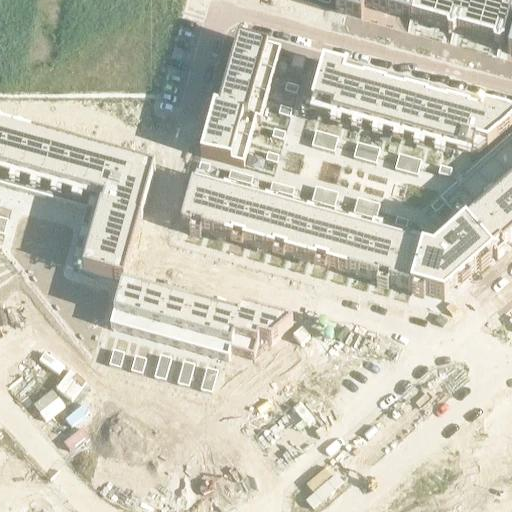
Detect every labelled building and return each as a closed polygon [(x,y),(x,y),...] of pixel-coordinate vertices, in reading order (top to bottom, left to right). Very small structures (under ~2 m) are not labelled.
[(339,0),(336,15),(361,22),(364,10),(504,49),(511,18),(511,3),(500,0),(339,0)] [(214,110),(201,159),(243,171),(256,125),(261,126),(281,54),(238,42),(219,112),(214,110)] [(302,74),(306,61),(293,58),(290,70),(302,74)] [(312,63),(310,71),(321,74),(323,66),(312,63)] [(313,103),(312,107),(332,112),(331,118),(473,157),(476,148),(487,151),(511,129),(511,118),(485,111),(484,111),(483,111),(483,112),(482,112),(481,118),(469,114),(470,112),(345,78),(347,72),(323,66),(321,74),(319,81),(317,88),(315,96),(313,103)] [(310,71),(308,78),(319,81),(321,74),(310,71)] [(308,78),(306,85),(317,88),(319,81),(308,78)] [(306,85),(304,93),(315,96),(317,88),(306,85)] [(287,86),(285,94),(296,97),(298,90),(287,86)] [(304,93),(302,100),(313,103),(315,96),(304,93)] [(280,110),(278,117),(290,120),(292,113),(280,110)] [(0,129),(0,187),(86,212),(81,229),(95,232),(83,274),(124,285),(155,173),(0,129)] [(274,133),(272,140),(283,143),(285,136),(274,133)] [(316,134),(314,142),(325,145),(327,138),(316,134)] [(192,189),(181,230),(191,232),(189,237),(200,240),(202,235),(378,284),(377,289),(388,292),(389,287),(444,302),(494,259),(497,262),(506,255),(502,251),(511,242),(511,137),(440,202),(463,229),(433,255),(192,189)] [(327,138),(325,145),(336,148),(338,141),(327,138)] [(314,142),(312,149),(323,152),(325,145),(314,142)] [(325,145),(323,152),(334,155),(336,148),(325,145)] [(357,146),(355,153),(366,156),(369,149),(357,146)] [(369,149),(366,156),(378,160),(380,152),(369,149)] [(355,153),(353,161),(364,164),(366,156),(355,153)] [(268,156),(266,163),(277,167),(279,159),(268,156)] [(366,156),(364,164),(376,167),(378,160),(366,156)] [(399,157),(397,165),(408,168),(410,161),(399,157)] [(410,161),(408,168),(419,171),(421,164),(410,161)] [(397,165),(395,172),(406,175),(408,168),(397,165)] [(199,166),(197,173),(208,176),(210,169),(199,166)] [(408,168),(406,175),(417,179),(419,171),(408,168)] [(440,169),(438,177),(450,180),(452,172),(440,169)] [(230,174),(228,182),(239,185),(242,177),(230,174)] [(242,177),(239,185),(251,188),(253,181),(242,177)] [(272,186),(270,193),(281,197),(283,189),(272,186)] [(283,189),(281,197),(292,200),(295,192),(283,189)] [(316,190),(314,197),(325,200),(327,193),(316,190)] [(327,193),(325,200),(336,204),(338,196),(327,193)] [(314,197),(312,205),(323,208),(325,200),(314,197)] [(325,200),(323,208),(334,211),(336,204),(325,200)] [(357,202),(355,209),(367,212),(369,205),(357,202)] [(440,202),(431,210),(436,216),(445,208),(440,202)] [(369,205),(367,212),(378,215),(380,208),(369,205)] [(355,209),(353,216),(364,219),(367,212),(355,209)] [(367,212),(364,219),(376,223),(378,215),(367,212)] [(0,220),(0,228),(7,231),(9,223),(0,220)] [(397,220),(395,228),(406,231),(408,224),(397,220)] [(123,289),(111,332),(229,364),(231,356),(254,363),(259,344),(272,347),(292,329),(293,327),(290,326),(290,327),(281,324),(277,323),(267,320),(241,313),(238,321),(237,320),(237,321),(226,318),(226,317),(224,317),(224,315),(223,315),(222,317),(210,313),(211,311),(209,311),(209,313),(208,313),(208,312),(207,312),(196,309),(194,308),(194,309),(194,307),(192,307),(191,308),(186,307),(187,306),(185,306),(179,305),(179,303),(177,303),(177,304),(176,304),(172,303),(172,301),(170,301),(170,302),(155,297),(155,296),(153,295),(153,297),(141,294),(142,292),(140,292),(139,294),(139,293),(137,293),(125,290),(126,290),(126,289),(124,289),(123,289)] [(33,290),(24,298),(29,304),(38,296),(33,290)] [(38,296),(29,304),(34,310),(43,302),(38,296)] [(0,329),(8,322),(0,312),(0,329)] [(8,322),(0,329),(0,358),(23,338),(8,322)] [(61,323),(53,331),(58,336),(67,329),(61,323)] [(67,329),(58,336),(63,342),(72,334),(67,329)] [(301,348),(310,340),(302,331),(293,339),(301,348)] [(23,338),(0,358),(0,369),(3,371),(10,379),(37,355),(23,338)] [(289,343),(282,349),(290,358),(297,352),(289,343)] [(365,347),(337,373),(349,387),(350,387),(352,389),(353,388),(351,385),(359,378),(361,381),(384,360),(382,352),(365,347)] [(114,354),(112,361),(123,364),(125,357),(114,354)] [(37,355),(10,379),(24,395),(52,371),(37,355)] [(90,355),(81,363),(86,369),(95,361),(90,355)] [(161,359),(159,366),(170,369),(172,362),(161,359)] [(271,359),(265,364),(273,373),(279,368),(271,359)] [(135,360),(133,367),(145,370),(147,363),(135,360)] [(325,360),(313,371),(337,398),(349,387),(337,373),(325,360)] [(95,361),(86,369),(91,375),(100,367),(95,361)] [(112,361),(109,368),(121,372),(123,364),(112,361)] [(265,364),(259,369),(267,378),(273,373),(265,364)] [(184,365),(182,373),(193,376),(195,368),(184,365)] [(159,366),(157,373),(168,377),(170,369),(159,366)] [(133,367),(131,375),(143,378),(145,370),(133,367)] [(52,371),(24,395),(39,411),(66,387),(52,371)] [(313,371),(301,381),(325,408),(337,398),(313,371)] [(207,372),(205,379),(216,382),(218,375),(207,372)] [(106,373),(97,381),(102,387),(111,379),(106,373)] [(157,373),(154,381),(166,384),(168,377),(157,373)] [(182,373),(180,380),(191,383),(193,376),(182,373)] [(205,379),(203,386),(214,389),(216,382),(205,379)] [(180,380),(178,387),(189,391),(191,383),(180,380)] [(301,381),(290,392),(314,419),(325,408),(301,381)] [(116,385),(107,393),(112,398),(121,390),(116,385)] [(242,385),(236,390),(244,399),(250,393),(242,385)] [(203,386),(201,394),(212,397),(214,389),(203,386)] [(66,387),(39,411),(45,418),(47,423),(51,425),(53,427),(80,403),(66,387)] [(121,390),(112,398),(117,404),(126,396),(121,390)] [(236,390),(231,395),(239,404),(244,399),(236,390)] [(290,392),(275,404),(299,431),(314,419),(290,392)] [(126,396),(117,404),(122,410),(131,402),(126,396)] [(226,399),(220,404),(228,413),(234,408),(226,399)] [(80,403),(53,427),(59,434),(61,439),(66,441),(67,443),(63,446),(64,447),(95,419),(80,403)] [(275,404),(261,417),(285,444),(299,431),(275,404)] [(215,408),(210,413),(218,422),(223,417),(215,408)] [(138,409),(129,417),(134,423),(143,415),(138,409)] [(210,413),(204,418),(212,427),(218,422),(210,413)] [(261,417),(246,430),(271,457),(285,444),(261,417)] [(204,418),(198,424),(206,432),(212,427),(204,418)] [(95,419),(64,447),(78,463),(105,439),(91,423),(95,420),(95,419)] [(150,423),(141,430),(146,436),(155,428),(150,423)] [(141,430),(132,438),(138,444),(146,436),(141,430)] [(246,430),(231,443),(255,470),(262,465),(267,463),(269,458),(271,457),(246,430)] [(188,433),(180,436),(185,447),(192,444),(188,433)] [(162,435),(160,446),(168,448),(170,436),(162,435)] [(105,439),(78,463),(93,479),(123,452),(122,451),(119,454),(105,439)] [(231,443),(216,457),(243,488),(244,487),(241,483),(246,478),(251,477),(254,472),(255,470),(231,443)] [(192,444),(185,447),(190,457),(197,454),(192,444)] [(160,446),(157,457),(165,459),(168,448),(160,446)] [(123,452),(93,479),(98,485),(105,491),(111,496),(118,500),(139,465),(123,452)] [(215,458),(199,468),(215,506),(223,502),(230,498),(237,493),(243,488),(216,457),(215,457),(215,458)] [(139,465),(118,500),(126,504),(133,508),(141,510),(148,511),(149,511),(158,472),(139,465)] [(199,468),(179,474),(182,511),(196,511),(199,511),(207,509),(215,506),(199,468)] [(158,472),(149,511),(182,511),(179,474),(158,472)]
